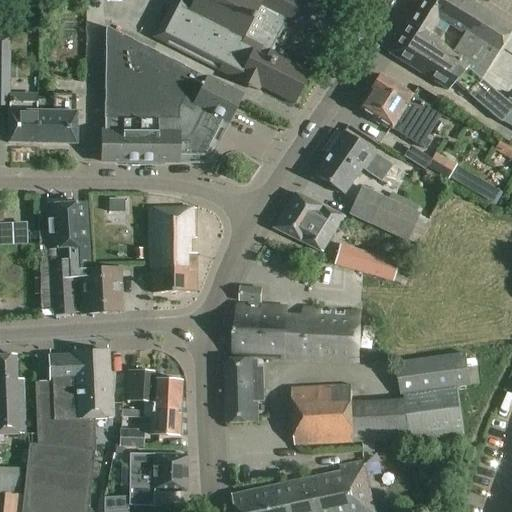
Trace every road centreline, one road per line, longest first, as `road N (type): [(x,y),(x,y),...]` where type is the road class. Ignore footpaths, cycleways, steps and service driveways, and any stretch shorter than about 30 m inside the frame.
road 1 (secondary): [(253,220),(401,0)]
road 2 (residential): [(253,220),(176,187),(0,183)]
road 3 (residential): [(0,337),(206,329)]
road 4 (secondary): [(212,511),(206,329)]
